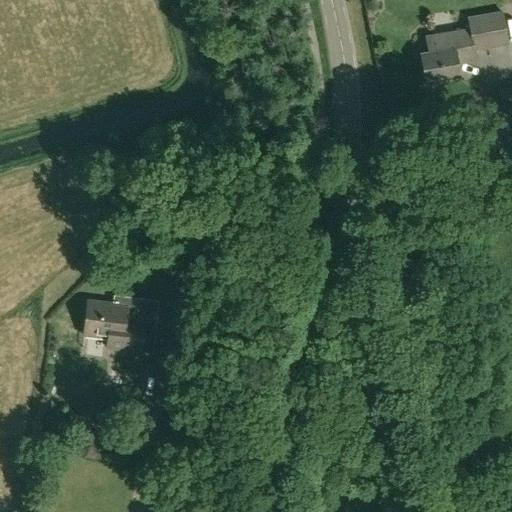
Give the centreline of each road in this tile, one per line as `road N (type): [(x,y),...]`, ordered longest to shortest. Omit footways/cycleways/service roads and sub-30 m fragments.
road 1 (track): [(365,167),(454,511)]
road 2 (secondary): [(258,511),(341,167)]
road 3 (unclassified): [(341,167),(511,155)]
road 4 (secondary): [(341,167),(345,98),(329,0)]
